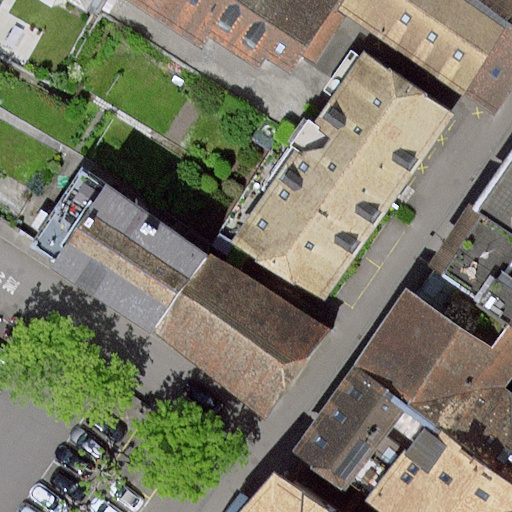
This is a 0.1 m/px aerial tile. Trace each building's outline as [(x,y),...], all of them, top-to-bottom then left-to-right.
[(120,0),(62,0),(66,2),(68,0),(91,0),(97,3),(113,13),(120,0)] [(140,0),(213,46),(222,36),(267,67),(278,56),(303,71),(312,57),(320,62),(352,13),(343,8),(349,0),(140,0)] [(352,13),(468,93),(511,28),(511,14),(491,0),(349,0),(343,8),(352,13)] [(511,0),(491,0),(511,14),(511,0)] [(511,98),(511,28),(468,93),(500,115),(511,98)] [(461,113),(369,48),(237,240),(332,299),(461,113)] [(511,160),(478,212),(511,233),(511,160)] [(65,265),(120,182),(89,168),(41,244),(65,265)] [(164,331),(217,253),(120,182),(65,265),(164,331)] [(475,209),(432,275),(481,307),(510,326),(511,327),(511,233),(478,212),(475,209)] [(339,326),(217,253),(164,331),(271,409),(339,326)] [(407,295),(354,376),(405,410),(425,423),(511,480),(511,394),(506,391),(511,382),(511,327),(510,326),(481,307),(432,275),(415,300),(407,295)] [(302,454),(354,487),(405,410),(354,376),(314,436),(302,454)] [(511,511),(511,480),(425,423),(405,410),(354,487),(373,500),(391,511),(511,511)] [(326,511),(270,473),(243,511),(326,511)]
